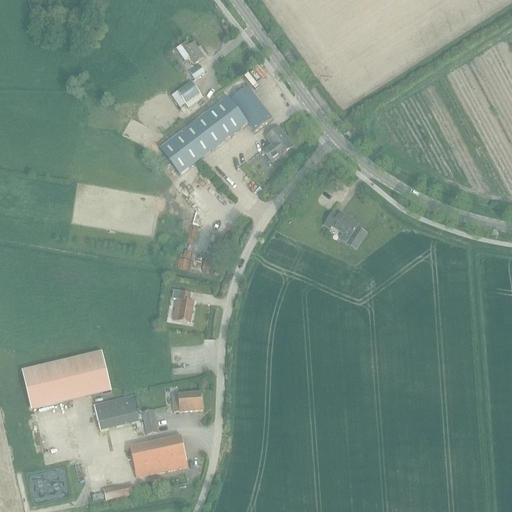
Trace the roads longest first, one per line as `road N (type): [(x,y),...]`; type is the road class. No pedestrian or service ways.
road 1 (unclassified): [(202,511),(217,469),(221,343),(235,280),(257,231),(335,136)]
road 2 (tertiary): [(335,136),(412,195),(511,227)]
road 3 (tertiary): [(235,0),(335,136)]
